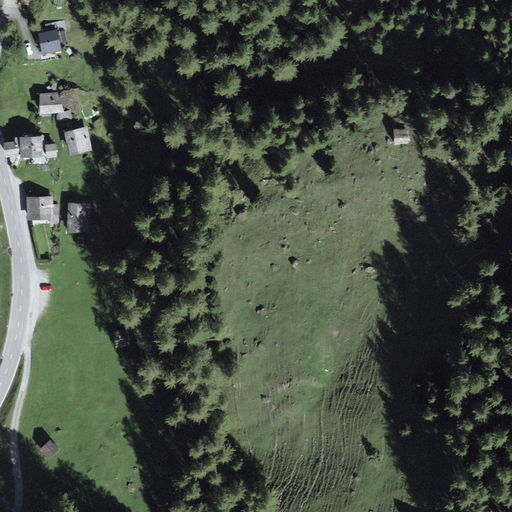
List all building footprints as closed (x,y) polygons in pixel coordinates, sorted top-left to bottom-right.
[(58,30),(39,33),(43,53),(62,50),(58,30)] [(61,93),(40,94),(40,114),(61,113),(61,93)] [(87,127),(66,131),(71,153),(92,148),(87,127)] [(408,132),(394,133),(395,146),(409,145),(408,132)] [(43,137),(22,138),(23,158),(44,157),(43,137)] [(18,140),(5,142),(8,158),(21,156),(18,140)] [(55,145),(47,145),(48,159),(56,158),(55,145)] [(51,197),(28,197),(28,220),(52,220),(51,197)] [(94,204),(71,203),(69,230),(93,232),(94,204)] [(125,328),(113,331),(118,349),(130,345),(125,328)] [(51,442),(39,452),(47,461),(59,451),(51,442)]
